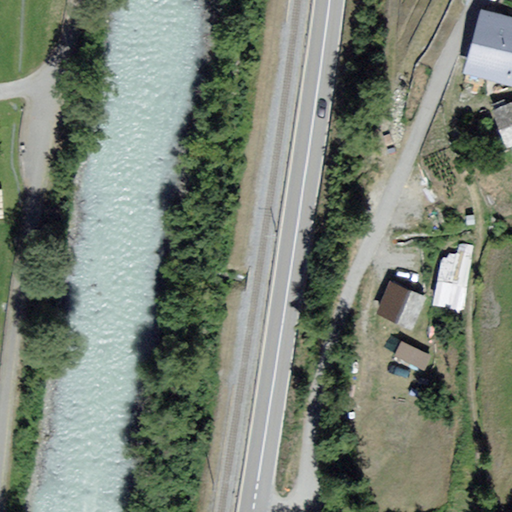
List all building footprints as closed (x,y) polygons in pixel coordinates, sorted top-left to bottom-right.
[(511,32),(483,25),(474,63),(511,72),(511,32)] [(511,143),(511,106),(495,114),(509,145),(511,143)] [(443,258),(435,301),(461,306),(472,247),(460,245),(458,258),(450,256),(449,259),(443,258)] [(422,298),(391,285),(379,313),(411,326),(422,298)] [(430,356),(402,343),(396,357),(424,369),(430,356)]
